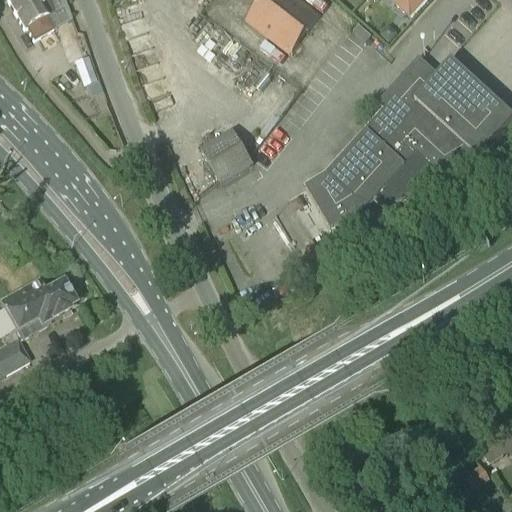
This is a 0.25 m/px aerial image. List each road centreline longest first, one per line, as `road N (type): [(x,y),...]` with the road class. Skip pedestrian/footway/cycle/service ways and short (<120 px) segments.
road 1 (primary): [(89,511),(511,266)]
road 2 (unclassified): [(206,296),(148,170),(85,0)]
road 3 (primary): [(155,323),(110,237),(0,106)]
road 4 (unclassified): [(329,511),(206,296)]
road 5 (primary): [(0,156),(155,323)]
road 6 (primary): [(265,511),(155,323)]
road 7 (residential): [(0,414),(155,323)]
